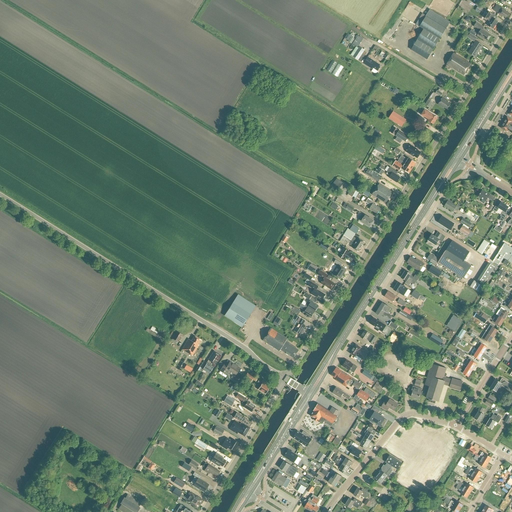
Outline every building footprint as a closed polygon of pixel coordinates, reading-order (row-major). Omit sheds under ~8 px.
[(462,12),(469,1),(467,0),(462,0),(457,8),(462,12)] [(506,18),(509,13),(506,11),(506,10),(497,4),(493,10),(498,13),(498,14),(502,17),(503,16),(506,18)] [(427,60),(450,22),(430,10),(419,27),(423,29),(411,50),(427,60)] [(489,12),(486,11),(482,17),(490,21),(487,25),(493,29),(498,21),(496,20),(498,18),(489,12)] [(486,40),(490,34),(482,30),(484,27),(476,22),(474,26),(480,30),(477,35),(486,40)] [(475,42),(477,38),(470,33),(467,38),(475,42)] [(358,48),(363,39),(358,36),(352,44),(358,48)] [(475,57),(483,45),(476,41),(468,53),(475,57)] [(358,61),(365,51),(359,47),(353,57),(358,61)] [(464,75),(471,64),(454,53),(447,65),(452,68),(452,67),(464,75)] [(379,66),(380,65),(368,57),(364,63),(372,69),(373,68),(371,72),(375,75),(381,67),(379,66)] [(326,96),(344,65),(338,62),(320,93),(326,96)] [(330,90),(334,93),(338,88),(342,82),(337,78),(330,90)] [(447,109),(451,104),(448,102),(449,101),(442,97),(438,104),(443,108),(444,107),(447,109)] [(429,108),(434,101),(429,98),(425,105),(429,108)] [(432,115),(428,112),(425,110),(421,115),(429,120),(428,121),(433,124),(437,118),(432,115)] [(393,112),(389,118),(402,127),(406,120),(393,112)] [(510,126),(511,127),(511,120),(507,117),(503,122),(510,126)] [(511,132),(511,127),(510,126),(503,122),(500,127),(507,132),(508,130),(511,132)] [(406,142),(409,137),(399,130),(396,136),(406,142)] [(417,158),(421,152),(414,148),(415,148),(410,145),(406,152),(413,157),(414,156),(417,158)] [(385,151),(376,146),(374,149),(382,154),(385,151)] [(403,161),(413,167),(416,163),(408,158),(407,160),(401,156),(399,159),(403,161)] [(409,173),(413,167),(403,161),(399,159),(397,162),(395,161),(392,166),(399,171),(401,168),(409,173)] [(397,183),(400,177),(396,174),(397,172),(390,167),(387,172),(391,174),(389,178),(397,183)] [(381,176),(384,171),(379,168),(378,170),(376,172),(376,173),(381,176)] [(370,170),(370,171),(367,170),(365,174),(378,182),(381,177),(370,170)] [(334,183),(341,189),(347,183),(340,176),(334,183)] [(386,203),(393,192),(379,184),(372,195),(386,203)] [(353,197),(356,191),(351,188),(348,195),(353,197)] [(490,195),(482,191),(478,196),(486,201),(488,198),(493,201),(495,198),(490,195)] [(377,214),(381,208),(375,205),(375,204),(373,203),(368,199),(366,202),(371,206),(369,209),(377,214)] [(456,206),(448,201),(444,206),(453,212),(455,209),(457,211),(461,205),(458,203),(456,206)] [(509,207),(501,202),(499,206),(497,205),(492,211),(496,213),(496,211),(499,208),(503,211),(501,214),(500,216),(502,217),(499,220),(502,222),(506,217),(509,212),(506,211),(509,207)] [(369,226),(373,220),(365,215),(362,214),(359,219),(361,221),(369,226)] [(450,223),(448,222),(449,220),(442,216),(438,222),(445,227),(446,225),(448,227),(447,228),(450,230),(454,224),(451,221),(450,223)] [(472,224),(463,218),(460,223),(469,228),(472,224)] [(500,233),(506,223),(503,221),(499,228),(496,226),(494,229),(500,233)] [(459,231),(468,236),(471,231),(462,226),(459,231)] [(353,236),(354,233),(347,229),(343,235),(361,247),(364,242),(358,238),(358,240),(353,236)] [(440,240),(443,235),(438,232),(435,236),(432,234),(428,240),(435,245),(439,239),(440,240)] [(358,252),(361,247),(343,235),(339,241),(346,246),(348,243),(353,247),(352,248),(358,252)] [(320,246),(327,250),(330,246),(323,242),(322,242),(319,240),(317,244),(320,246)] [(481,254),(488,243),(484,240),(477,251),(481,254)] [(464,279),(472,266),(465,262),(471,253),(453,242),(447,251),(447,250),(438,263),(464,279)] [(511,247),(504,242),(492,261),(498,265),(503,257),(511,262),(511,247)] [(354,258),(355,256),(351,254),(350,253),(349,252),(350,252),(344,248),(338,256),(344,260),(346,258),(352,261),(354,259),(354,258)] [(435,265),(439,259),(434,256),(430,262),(435,265)] [(415,260),(411,257),(407,262),(409,263),(408,264),(419,271),(424,264),(416,259),(415,260)] [(340,279),(346,270),(341,267),(342,264),(336,259),(334,262),(339,265),(333,274),(340,279)] [(490,261),(480,279),(487,283),(497,265),(490,261)] [(432,265),(428,271),(438,278),(442,272),(432,265)] [(327,278),(326,278),(328,275),(320,270),(317,274),(324,279),(321,284),(324,286),(325,286),(331,289),(335,283),(332,282),(334,278),(329,275),(327,278)] [(495,278),(500,281),(505,273),(500,270),(495,278)] [(413,277),(410,275),(411,274),(405,271),(401,277),(406,281),(405,282),(409,284),(410,282),(414,284),(415,282),(416,283),(420,277),(415,274),(413,277)] [(476,279),(474,277),(470,283),(478,289),(482,283),(476,279)] [(324,298),(326,295),(317,289),(319,287),(310,281),(310,282),(308,280),(306,283),(315,289),(311,294),(315,297),(316,296),(322,300),(323,299),(324,298)] [(394,290),(404,296),(407,290),(403,287),(403,286),(398,283),(394,290)] [(421,295),(414,290),(411,295),(418,300),(419,298),(421,295)] [(311,297),(302,291),(301,293),(304,295),(303,296),(309,300),(311,297)] [(393,302),(396,296),(388,291),(385,297),(393,302)] [(305,306),(315,312),(319,306),(315,303),(317,300),(312,297),(310,300),(308,303),(307,302),(305,306)] [(245,326),(246,324),(245,323),(251,313),(233,301),(224,316),(242,327),(243,325),(245,326)] [(379,308),(390,315),(392,313),(389,311),(391,308),(382,303),(379,308)] [(311,318),(315,312),(305,306),(303,310),(304,310),(302,313),(305,315),(311,318)] [(502,319),(504,320),(508,313),(504,310),(504,309),(501,307),(499,310),(502,312),(499,316),(501,317),(501,318),(502,319)] [(375,314),(381,317),(382,315),(386,317),(386,316),(391,318),(392,317),(390,315),(379,308),(375,314)] [(485,323),(487,320),(476,313),(474,316),(485,323)] [(295,331),(293,332),(296,334),(297,332),(301,334),(303,335),(305,331),(303,330),(306,326),(303,325),(305,321),(296,316),(294,319),(297,321),(294,325),(297,326),(294,330),(295,331)] [(500,326),(504,320),(502,319),(501,318),(501,317),(499,316),(496,321),(493,319),(491,322),(495,324),(496,323),(500,326)] [(379,322),(372,318),(369,323),(376,327),(376,328),(382,332),(381,332),(386,336),(391,329),(379,322)] [(492,336),(493,337),(498,330),(493,327),(494,326),(490,324),(485,331),(488,333),(490,334),(492,335),(492,336)] [(150,332),(157,335),(159,331),(155,330),(157,327),(153,325),(150,332)] [(463,338),(468,330),(464,327),(459,335),(463,338)] [(299,350),(289,344),(290,343),(286,341),(288,339),(271,328),(263,341),(280,351),(281,350),(294,358),(299,350)] [(373,344),(377,338),(365,330),(360,337),(367,341),(368,340),(373,344)] [(175,331),(170,337),(177,341),(178,342),(181,336),(180,336),(181,335),(175,331)] [(489,343),(493,337),(492,336),(492,335),(490,334),(488,333),(485,331),(480,339),(484,341),(485,340),(489,343)] [(394,332),(390,337),(389,336),(388,338),(393,341),(394,339),(393,338),(394,337),(396,338),(398,335),(394,332)] [(429,339),(440,346),(443,341),(433,334),(429,339)] [(198,345),(200,340),(194,336),(191,341),(188,339),(182,349),(192,355),(198,345)] [(477,350),(483,354),(487,347),(482,344),(483,343),(479,341),(477,344),(480,346),(477,350)] [(363,359),(367,353),(360,349),(361,347),(356,344),(350,353),(355,356),(356,355),(363,359)] [(478,360),(483,354),(477,350),(474,355),(472,353),(470,356),(473,358),(474,357),(478,360)] [(206,363),(203,368),(209,373),(220,355),(214,351),(208,360),(206,363)] [(455,359),(457,357),(448,351),(447,354),(455,359)] [(371,353),(363,366),(368,369),(376,357),(371,353)] [(467,367),(472,370),(476,364),(472,361),(472,360),(469,358),(467,361),(464,365),(467,367)] [(349,370),(354,373),(357,367),(346,360),(343,366),(349,370)] [(229,373),(235,365),(229,361),(226,366),(224,364),(219,370),(225,374),(226,371),(229,373)] [(185,368),(192,372),(194,367),(188,363),(185,368)] [(451,380),(445,378),(446,374),(444,374),(446,368),(431,364),(425,385),(429,386),(426,398),(429,399),(428,401),(435,403),(435,401),(438,402),(444,385),(449,386),(449,387),(460,390),(462,382),(452,379),(451,380)] [(235,365),(229,373),(232,375),(231,377),(236,381),(240,374),(237,372),(240,368),(235,365)] [(468,377),(472,370),(467,367),(463,372),(461,370),(459,373),(462,375),(463,374),(468,377)] [(332,375),(331,375),(336,378),(336,380),(346,387),(348,384),(351,387),(353,385),(356,380),(353,378),(336,368),(333,373),(332,375)] [(364,370),(362,374),(370,379),(372,376),(364,370)] [(254,377),(254,376),(247,372),(244,378),(250,382),(252,379),(256,381),(257,379),(254,377)] [(511,384),(502,378),(500,382),(495,379),(490,388),(496,392),(500,385),(511,392),(511,384)] [(265,394),(269,387),(264,384),(265,384),(259,380),(257,383),(261,385),(258,390),(265,394)] [(413,390),(411,396),(415,398),(415,399),(417,399),(418,399),(420,395),(421,396),(422,393),(421,392),(422,389),(419,388),(414,386),(412,386),(411,390),(413,390)] [(346,394),(337,388),(336,387),(332,393),(340,398),(342,395),(349,400),(352,397),(347,394),(346,394)] [(361,390),(357,395),(360,397),(366,401),(369,395),(372,391),(366,388),(364,392),(361,390)] [(251,412),(255,406),(250,403),(250,402),(238,394),(235,397),(242,402),(242,403),(245,405),(243,407),(251,412)] [(490,394),(487,399),(493,403),(496,398),(490,394)] [(231,406),(233,403),(226,398),(223,402),(231,406)] [(398,404),(390,399),(388,402),(385,400),(381,407),(387,411),(389,407),(394,410),(398,404)] [(323,408),(317,405),(313,411),(310,416),(314,418),(313,419),(314,420),(313,420),(316,422),(317,421),(317,422),(318,421),(322,423),(324,421),(331,426),(340,412),(332,407),(330,411),(325,408),(323,408)] [(380,426),(385,418),(377,413),(379,410),(373,406),(370,411),(373,413),(369,420),(373,422),(380,426)] [(353,407),(350,412),(358,416),(361,412),(353,407)] [(480,422),(484,414),(481,413),(484,409),(481,407),(478,411),(474,418),(480,422)] [(242,419),(241,418),(242,416),(237,413),(236,414),(234,417),(241,422),(241,423),(249,428),(250,427),(252,424),(247,420),(247,419),(243,417),(242,419)] [(496,416),(493,414),(491,418),(490,418),(485,425),(491,429),(496,422),(498,423),(502,418),(497,415),(496,416)] [(249,428),(241,423),(240,424),(235,421),(229,429),(236,433),(237,432),(244,437),(249,428)] [(185,428),(191,432),(194,427),(188,423),(185,428)] [(221,435),(223,431),(215,426),(213,431),(221,435)] [(364,437),(370,441),(376,432),(368,427),(365,432),(365,433),(366,434),(364,437)] [(301,434),(297,431),(293,438),(296,440),(306,446),(311,438),(307,435),(308,434),(303,431),(301,434)] [(364,437),(358,434),(357,436),(363,439),(360,443),(367,447),(370,441),(364,437)] [(221,446),(226,449),(227,448),(234,452),(240,443),(233,439),(232,440),(227,437),(221,446)] [(341,440),(336,437),(333,443),(338,446),(341,440)] [(204,449),(207,445),(197,439),(194,443),(204,449)] [(353,443),(350,448),(352,450),(351,453),(358,457),(362,451),(357,448),(358,446),(353,443)] [(472,448),(473,446),(470,445),(467,449),(468,449),(474,453),(476,450),(472,448)] [(293,462),(298,455),(292,452),(288,450),(284,456),(287,459),(293,462)] [(322,463),(327,456),(321,452),(316,459),(322,463)] [(222,466),(226,461),(221,458),(222,457),(216,453),(211,461),(219,466),(219,465),(222,466)] [(481,459),(488,463),(491,458),(485,454),(481,459)] [(401,463),(390,456),(389,455),(385,462),(387,463),(385,465),(383,464),(381,468),(382,469),(381,470),(380,470),(373,478),(380,484),(385,477),(387,475),(389,476),(392,470),(390,468),(392,466),(397,469),(401,463)] [(337,457),(335,461),(334,462),(341,466),(339,468),(346,472),(349,467),(343,463),(341,462),(339,460),(340,459),(337,457)] [(346,458),(343,463),(349,467),(352,462),(346,458)] [(485,468),(488,463),(481,459),(478,464),(485,468)] [(195,469),(198,465),(191,460),(188,465),(195,469)] [(297,469),(289,464),(287,462),(284,461),(279,468),(282,470),(283,470),(285,472),(285,471),(293,476),(297,469)] [(208,464),(205,462),(203,466),(206,468),(204,471),(208,474),(209,473),(212,475),(213,474),(216,476),(219,471),(208,464)] [(459,463),(454,470),(458,473),(463,465),(459,463)] [(482,472),(476,468),(472,474),(479,478),(482,472)] [(277,471),(272,480),(277,483),(282,486),(287,479),(281,475),(282,474),(280,473),(277,471)] [(326,471),(324,474),(329,477),(328,478),(330,479),(328,482),(334,486),(338,481),(330,476),(328,474),(329,472),(326,471)] [(332,475),(329,472),(328,474),(330,476),(338,481),(341,476),(335,471),(332,475)] [(205,491),(207,489),(206,488),(209,484),(202,480),(200,479),(202,476),(195,472),(193,475),(198,478),(193,485),(195,486),(204,492),(205,491)] [(479,478),(472,474),(469,479),(476,483),(479,478)] [(182,488),(185,483),(176,478),(173,483),(182,488)] [(463,488),(470,493),(473,487),(467,483),(463,488)] [(303,494),(307,488),(299,484),(295,490),(303,494)] [(467,498),(470,493),(463,488),(461,487),(457,485),(455,488),(461,492),(460,494),(467,498)] [(361,490),(357,488),(353,495),(358,498),(361,494),(363,496),(366,498),(369,493),(362,489),(361,490)] [(188,498),(199,505),(202,500),(189,492),(186,497),(188,498)] [(308,510),(309,510),(317,498),(317,497),(313,494),(311,496),(311,497),(309,498),(308,500),(307,499),(306,499),(305,500),(304,501),(304,502),(304,504),(306,505),(304,507),(306,508),(305,509),(307,510),(308,510)] [(140,503),(127,495),(125,499),(124,498),(121,503),(122,504),(120,508),(126,511),(134,511),(135,511),(134,511),(136,511),(139,508),(138,507),(140,503)] [(160,502),(163,504),(162,505),(169,509),(173,503),(163,497),(160,502)] [(197,508),(199,505),(188,498),(186,497),(184,500),(186,502),(189,504),(193,506),(197,508)] [(317,498),(309,510),(310,511),(315,511),(316,510),(317,511),(319,507),(316,506),(319,500),(319,499),(317,498)] [(362,503),(354,498),(353,501),(349,498),(345,505),(350,508),(352,504),(358,508),(359,506),(360,506),(362,503)] [(445,500),(460,509),(463,505),(456,500),(455,502),(451,500),(446,498),(445,500)] [(369,507),(372,502),(367,499),(364,504),(369,507)] [(455,511),(458,511),(460,509),(445,500),(444,501),(448,504),(448,505),(452,507),(451,509),(455,511)]
